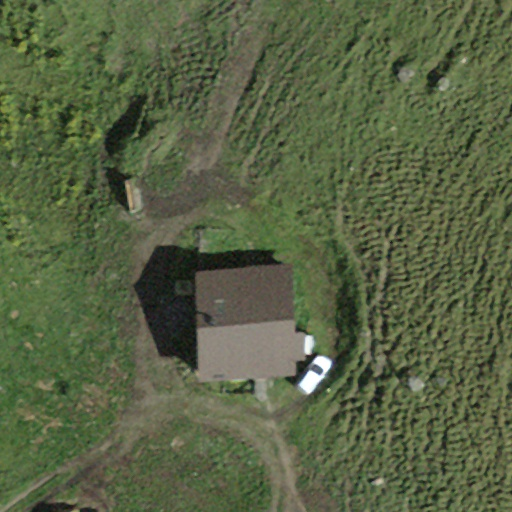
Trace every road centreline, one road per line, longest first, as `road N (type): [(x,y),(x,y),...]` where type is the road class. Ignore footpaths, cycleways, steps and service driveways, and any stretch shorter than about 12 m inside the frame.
road 1 (track): [(11,511),(102,457),(151,399),(155,271),(269,0)]
road 2 (track): [(151,399),(230,418),(262,435),(280,469),(285,511)]
